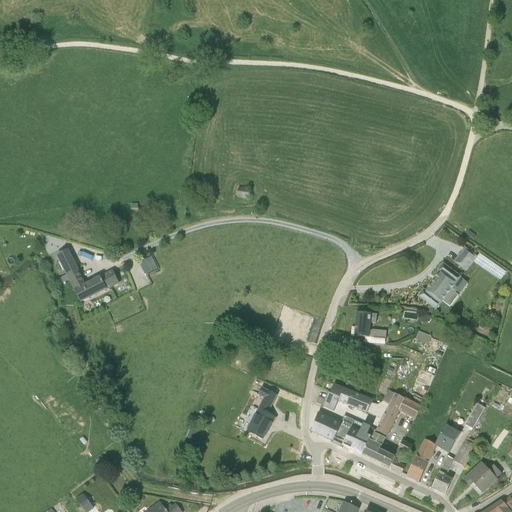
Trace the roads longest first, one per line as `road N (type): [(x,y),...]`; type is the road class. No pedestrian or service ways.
road 1 (unclassified): [(0,51),(112,45),(328,71),(459,106),(474,123),(445,213),(428,232),(359,266)]
road 2 (residential): [(359,266),(333,302),(310,376),(303,424),(315,448)]
road 3 (track): [(493,0),(472,116),(511,128)]
road 4 (residential): [(450,511),(329,447),(315,448)]
